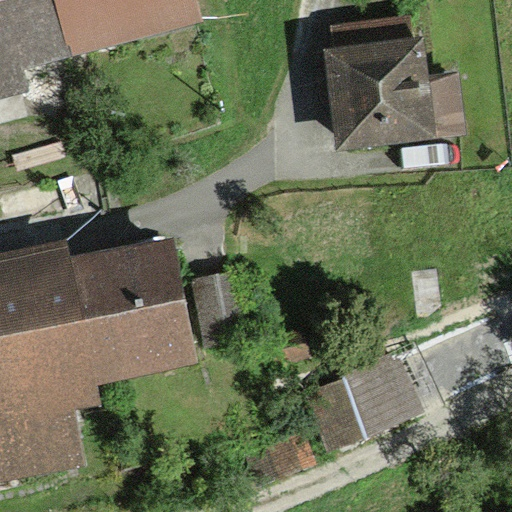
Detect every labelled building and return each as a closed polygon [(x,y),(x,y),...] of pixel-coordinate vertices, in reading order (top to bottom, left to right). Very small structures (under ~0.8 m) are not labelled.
[(175,0),(0,0),(0,84),(185,39),(175,0)] [(407,46),(330,54),(341,158),(458,146),(453,100),(413,104),(407,46)] [(157,258),(0,291),(0,447),(64,434),(50,371),(176,344),(157,258)] [(301,357),(295,334),(256,345),(262,368),(301,357)] [(450,387),(480,379),(468,335),(438,344),(450,387)] [(406,352),(303,393),(323,442),(425,400),(406,352)]
